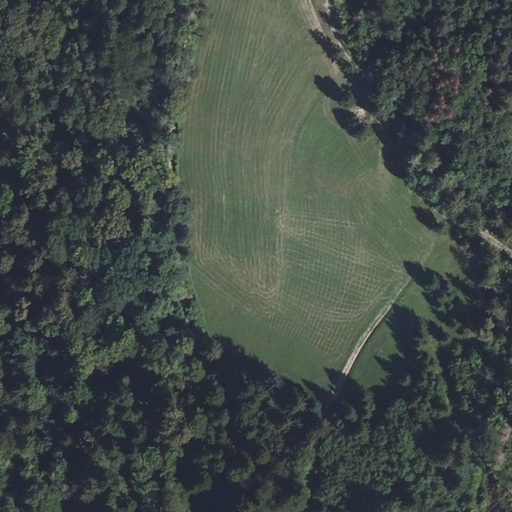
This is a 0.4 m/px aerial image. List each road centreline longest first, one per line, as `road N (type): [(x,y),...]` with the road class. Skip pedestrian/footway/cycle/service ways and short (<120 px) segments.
road 1 (track): [(199,0),(169,211),(182,293),(210,347),(185,463),(65,488),(0,471)]
road 2 (track): [(511,255),(412,191),(380,94),(341,48),(326,0)]
road 3 (track): [(475,511),(511,255)]
